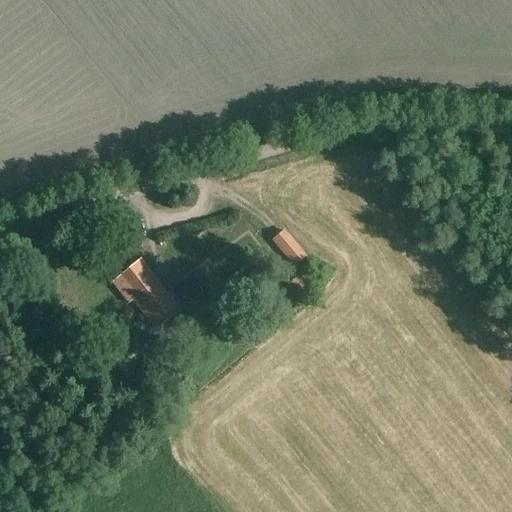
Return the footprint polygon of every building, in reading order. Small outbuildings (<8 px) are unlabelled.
[(294,266),(306,257),(284,230),(272,239),(294,266)] [(181,310),(142,260),(114,283),(129,303),(133,299),(157,329),(181,310)] [(185,272),(181,266),(174,271),(178,277),(185,272)] [(297,277),(290,283),(297,292),(305,286),(297,277)] [(103,361),(117,378),(125,371),(112,354),(103,361)]
